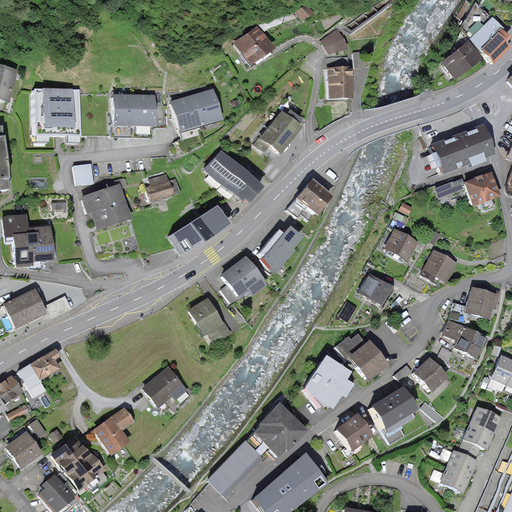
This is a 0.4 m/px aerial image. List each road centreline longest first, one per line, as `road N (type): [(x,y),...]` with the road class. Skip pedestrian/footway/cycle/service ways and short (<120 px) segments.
road 1 (primary): [(128,302),(212,256),(349,136),(464,94)]
road 2 (residential): [(225,511),(409,358),(443,296),(507,277)]
road 3 (residential): [(509,270),(511,239),(492,143),(464,94)]
road 4 (primary): [(0,364),(128,302)]
road 5 (residential): [(128,302),(117,287),(0,272)]
road 6 (residential): [(437,511),(415,491),(374,481),(343,489),(325,511)]
